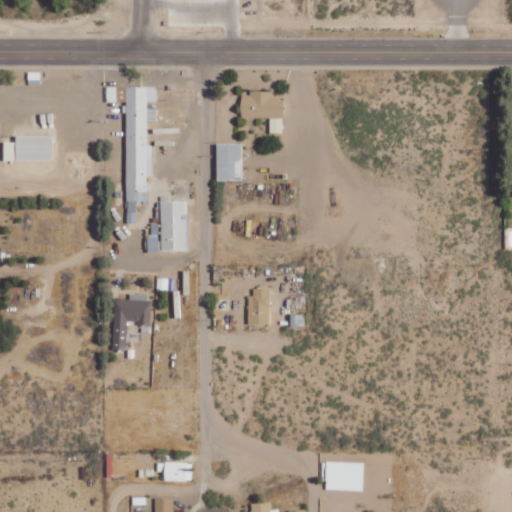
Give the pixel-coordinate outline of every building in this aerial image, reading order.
[(127,101),(126,222),(137,222),(137,201),(149,201),(149,176),(152,176),(152,144),(148,144),(148,121),(157,121),(157,86),(107,85),(107,101),(127,101)] [(241,95),(241,116),(284,117),(284,98),(272,98),(272,91),(249,90),(249,95),(241,95)] [(271,132),(283,132),(283,117),(270,118),(271,132)] [(4,141),(4,160),(53,159),(53,134),(16,135),(16,141),(4,141)] [(243,143),(217,142),(217,179),(242,180),(243,143)] [(187,250),(186,200),(161,201),(161,237),(147,237),(148,251),(187,250)] [(250,323),(271,323),(270,287),(250,288),(250,323)] [(150,324),(151,293),(130,293),(130,299),(114,298),(113,349),(127,349),(128,320),(138,320),(138,324),(150,324)] [(165,480),(192,480),(192,462),(158,461),(158,470),(165,471),(165,480)] [(363,490),(364,462),(325,461),(324,490),(363,490)] [(173,511),(173,497),(154,498),(154,511),(173,511)]
